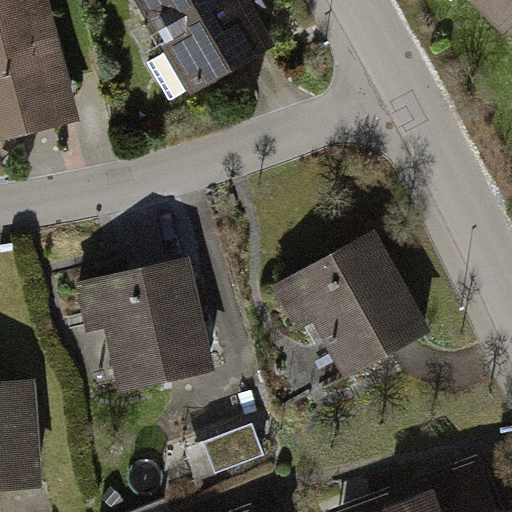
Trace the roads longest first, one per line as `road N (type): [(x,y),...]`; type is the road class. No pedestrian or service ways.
road 1 (residential): [(0,218),(179,179),(416,92)]
road 2 (residential): [(416,92),(511,317)]
